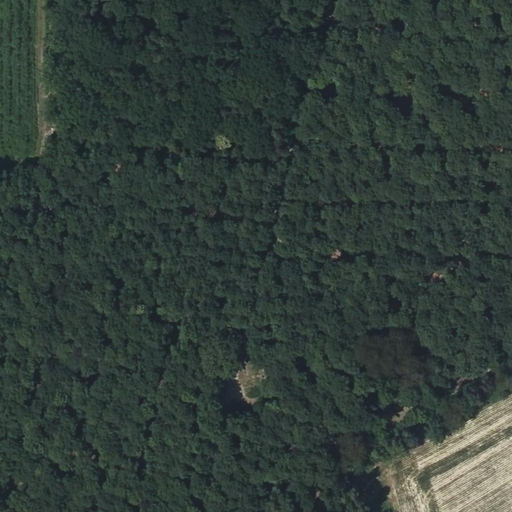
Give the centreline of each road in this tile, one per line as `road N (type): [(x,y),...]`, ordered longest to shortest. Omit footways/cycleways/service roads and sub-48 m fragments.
road 1 (track): [(330,0),(199,511)]
road 2 (track): [(43,201),(265,422),(292,442),(328,447)]
road 3 (track): [(511,358),(398,420),(328,447)]
